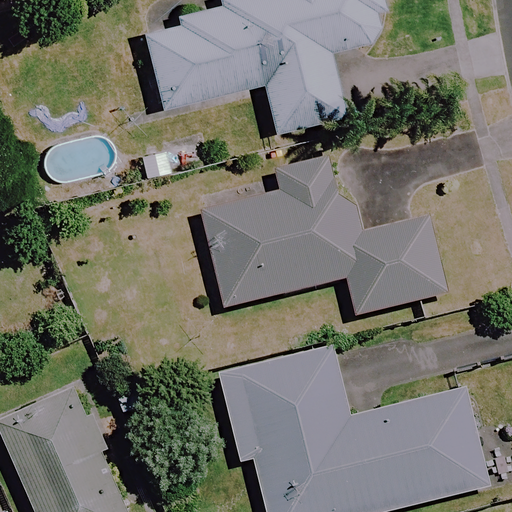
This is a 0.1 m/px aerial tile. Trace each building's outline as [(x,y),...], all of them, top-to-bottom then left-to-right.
[(391,38),(381,0),(224,0),(220,1),(223,10),(144,30),(164,111),(264,86),(276,134),(343,118),(327,55),(391,38)] [(212,167),(207,142),(142,157),(148,182),(212,167)] [(363,237),(344,155),(273,172),(279,197),(204,215),(227,312),(348,283),(357,321),(449,298),(431,220),(363,237)] [(30,249),(0,245),(0,322),(21,325),(30,249)] [(0,374),(11,369),(0,346),(0,374)] [(352,420),(336,352),(221,379),(242,467),(256,464),(267,511),(412,511),(492,493),(469,393),(352,420)] [(126,511),(81,396),(51,408),(1,428),(33,511),(126,511)]
